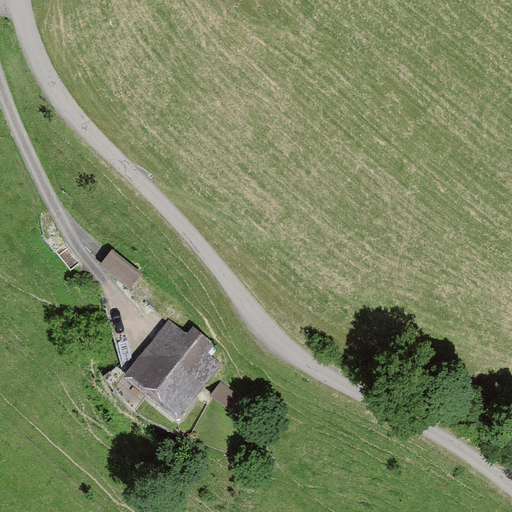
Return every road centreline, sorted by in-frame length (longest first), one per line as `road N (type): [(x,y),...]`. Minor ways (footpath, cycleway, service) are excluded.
road 1 (unclassified): [(511,488),(440,435),(320,371),(266,328),(197,242),(65,105),(40,63),(20,0)]
road 2 (track): [(0,83),(58,212),(138,330)]
